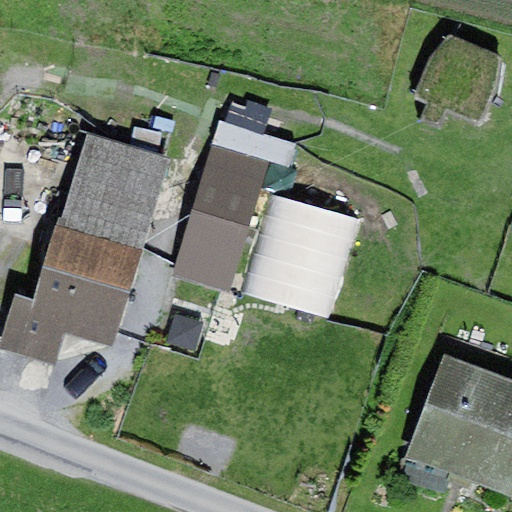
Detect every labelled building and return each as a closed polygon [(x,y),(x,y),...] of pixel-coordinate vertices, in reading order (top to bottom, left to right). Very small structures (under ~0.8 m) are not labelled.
[(0,198),(23,103),(0,97),(0,198)] [(239,110),(231,131),(290,153),(298,132),(239,110)] [(181,183),(88,152),(22,351),(80,370),(88,347),(123,359),(181,183)] [(288,192),(231,173),(193,292),(249,310),(288,192)] [(511,384),(481,373),(443,475),(511,501),(511,384)]
